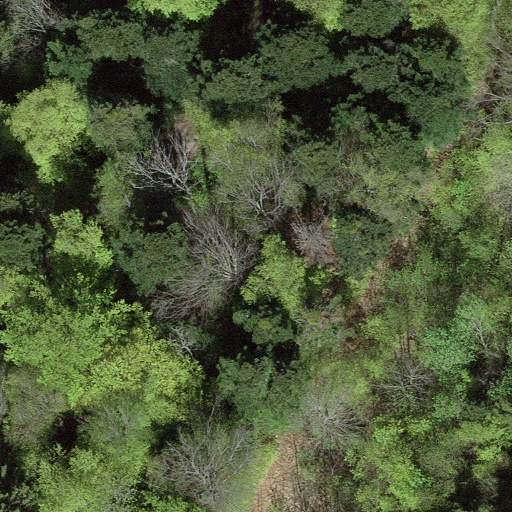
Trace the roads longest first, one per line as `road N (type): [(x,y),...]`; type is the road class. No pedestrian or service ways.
road 1 (track): [(249,511),(447,134),(511,48)]
road 2 (track): [(292,0),(198,118),(0,327)]
